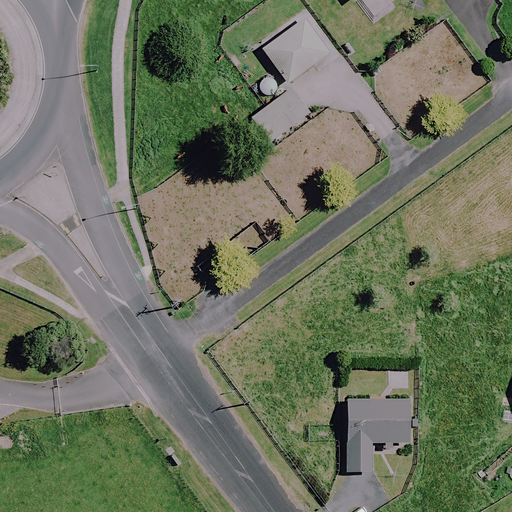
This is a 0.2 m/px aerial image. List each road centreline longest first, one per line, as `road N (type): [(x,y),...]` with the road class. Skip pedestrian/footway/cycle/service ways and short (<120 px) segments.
road 1 (unclassified): [(53,96),(91,213),(157,366)]
road 2 (unclassified): [(157,366),(48,240),(0,206)]
road 3 (unclassified): [(265,511),(157,366)]
